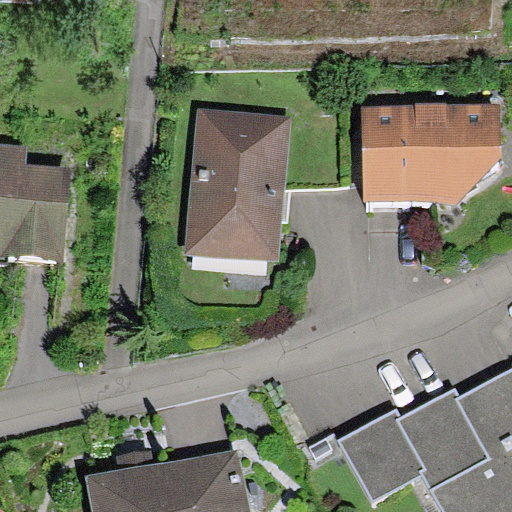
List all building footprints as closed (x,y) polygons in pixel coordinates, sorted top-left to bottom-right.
[(502,102),(363,106),(365,203),(462,201),(503,160),(502,102)] [(292,118),(196,111),(184,254),(281,262),(292,118)] [(0,303),(17,305),(14,335),(50,339),(57,262),(58,253),(63,207),(66,166),(0,160),(0,303)] [(393,406),(335,439),(371,506),(422,479),(441,511),(511,511),(511,365),(460,395),(454,385),(399,417),(393,406)] [(119,470),(90,475),(96,511),(249,511),(238,449),(154,464),(152,450),(116,456),(119,470)]
